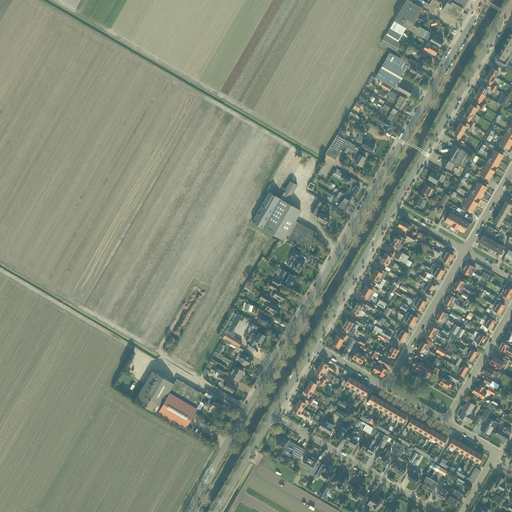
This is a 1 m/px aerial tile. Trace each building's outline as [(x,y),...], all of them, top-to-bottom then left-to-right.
[(408,0),(406,0),(395,20),(406,27),(424,38),(430,41),(441,47),(444,42),(436,37),(436,36),(435,36),(434,36),(433,35),(428,32),(428,31),(418,25),(420,25),(421,24),(422,23),(423,22),(422,19),(421,19),(420,19),(419,19),(418,17),(423,8),(408,0)] [(461,13),(465,6),(455,0),(453,0),(453,2),(451,4),(450,6),(461,13)] [(436,7),(430,3),(430,4),(426,2),(423,6),(433,12),(436,7)] [(450,6),(451,4),(447,2),(442,11),(457,19),(461,13),(450,6)] [(398,41),(406,27),(395,20),(386,34),(398,41)] [(496,59),(495,60),(496,60),(505,65),(511,52),(511,32),(510,36),(510,37),(507,42),(506,42),(503,47),(503,48),(500,53),(499,53),(498,56),(496,59)] [(386,34),(381,42),(397,52),(402,43),(398,41),(386,34)] [(426,45),(424,49),(427,50),(435,55),(439,48),(431,43),(428,42),(426,45)] [(420,61),(417,64),(424,68),(426,66),(428,67),(432,61),(425,57),(426,55),(420,51),(417,55),(421,58),(421,59),(422,60),(421,62),(420,61)] [(391,87),(392,87),(397,89),(406,72),(411,64),(408,62),(390,52),(375,77),(381,81),(383,82),(391,87)] [(410,58),(408,62),(411,64),(416,67),(418,63),(410,58)] [(423,72),(413,66),(410,65),(408,69),(410,70),(410,71),(414,73),(412,77),(417,79),(419,76),(421,77),(423,72)] [(492,67),(489,73),(495,77),(499,71),(498,71),(500,68),(498,67),(496,69),(492,67)] [(489,73),(486,79),(489,81),(488,83),(490,85),(492,82),(495,77),(489,73)] [(389,91),(391,87),(383,82),(381,86),(389,91)] [(409,96),(413,90),(401,83),(397,89),(409,96)] [(482,86),(478,92),(485,95),(488,89),(489,87),(487,85),(485,88),(482,86)] [(400,95),(400,96),(392,91),(389,96),(397,100),(405,104),(408,99),(400,95)] [(478,92),(475,97),(478,99),(479,99),(477,102),(480,103),(481,101),(485,95),(478,92)] [(502,94),(498,102),(503,105),(507,97),(502,94)] [(405,104),(397,100),(389,96),(387,100),(393,103),(396,104),(395,105),(402,110),(405,104)] [(471,104),(468,110),(474,113),(477,108),(479,105),(476,103),(475,106),(474,106),(471,104)] [(401,111),(393,107),(393,108),(385,104),(382,108),(398,117),(401,111)] [(398,117),(382,108),(381,107),(379,111),(387,115),(389,114),(390,115),(388,118),(394,122),(398,117)] [(468,110),(465,116),(468,117),(468,118),(466,120),(469,122),(471,119),(473,121),(477,115),(474,113),(468,110)] [(378,122),(385,126),(384,128),(389,131),(394,124),(382,117),(378,122)] [(467,126),(468,123),(465,122),(464,124),(461,122),(457,128),(464,132),(467,126)] [(372,152),(374,149),(373,149),(375,146),(366,140),(367,138),(362,135),(365,130),(358,126),(355,131),(360,134),(357,140),(363,144),(362,146),(372,152)] [(461,138),(464,132),(457,128),(454,134),(457,136),(456,138),(459,140),(460,137),(461,138)] [(511,134),(507,131),(504,136),(502,135),(498,133),(497,135),(503,138),(511,142),(511,134)] [(358,147),(338,134),(329,148),(326,153),(336,159),(339,154),(344,146),(347,148),(345,152),(347,153),(350,149),(347,148),(348,148),(356,153),(352,160),(354,161),(361,165),(362,165),(364,162),(363,162),(366,157),(363,156),(365,153),(361,150),(360,150),(358,148),(358,147)] [(509,149),(511,143),(511,142),(503,138),(498,146),(501,147),(502,145),(509,149)] [(459,166),(467,153),(455,145),(447,158),(459,166)] [(491,155),(500,161),(504,155),(497,151),(498,149),(496,148),(491,155)] [(497,167),(500,161),(491,155),(489,154),(488,156),(490,157),(487,162),(497,167)] [(458,169),(459,166),(446,158),(442,165),(448,168),(445,172),(453,176),(454,173),(452,172),(455,167),(458,169)] [(497,167),(487,162),(485,167),(483,165),(481,168),(483,169),(484,168),(493,174),(497,167)] [(484,168),(483,169),(479,176),(481,178),(482,176),(490,180),(493,174),(484,168)] [(446,176),(441,173),(439,176),(432,172),(428,178),(433,181),(433,182),(436,183),(437,183),(436,185),(438,186),(437,188),(442,191),(444,187),(437,182),(439,180),(442,182),(446,176)] [(341,179),(348,183),(351,178),(344,174),(341,179)] [(474,187),(484,193),(487,187),(480,183),(481,181),(479,179),(475,187),(474,187)] [(287,202),(297,185),(290,180),(280,198),(269,192),(252,222),(286,242),(287,239),(288,239),(288,238),(308,250),(309,250),(310,248),(309,248),(317,233),(295,220),(301,210),(287,202)] [(349,189),(357,193),(360,188),(355,184),(353,187),(351,185),(349,189)] [(425,184),(421,191),(428,196),(432,188),(425,184)] [(480,199),(484,193),(474,187),(475,187),(473,186),(471,188),(473,189),(471,194),(480,199)] [(357,193),(349,189),(347,192),(348,193),(346,195),(353,199),(357,193)] [(340,191),(336,197),(338,198),(341,200),(342,201),(350,205),(351,203),(353,203),(353,201),(353,200),(353,199),(346,195),(344,194),(340,191)] [(445,193),(441,200),(439,203),(444,206),(450,196),(445,193)] [(467,200),(476,206),(477,206),(480,199),(471,194),(468,199),(466,197),(465,200),(467,201),(467,200)] [(418,195),(414,203),(419,207),(422,208),(426,201),(424,199),(424,198),(418,195)] [(336,197),(334,200),(341,203),(339,207),(346,211),(350,205),(342,201),(341,200),(338,198),(336,197)] [(321,212),(320,214),(317,212),(323,202),(318,200),(311,212),(316,214),(315,216),(318,217),(317,218),(326,224),(330,217),(321,212)] [(473,212),(476,206),(467,200),(467,201),(462,208),(465,209),(466,208),(473,212)] [(502,207),(509,210),(511,204),(506,201),(502,207)] [(502,207),(499,212),(506,216),(507,213),(509,214),(510,212),(511,211),(509,210),(502,207)] [(457,215),(456,215),(449,211),(447,213),(449,214),(445,221),(451,225),(457,215)] [(499,212),(496,218),(504,222),(505,221),(506,220),(504,219),(506,216),(499,212)] [(451,225),(458,229),(463,219),(458,216),(459,214),(457,213),(456,215),(457,215),(451,225)] [(496,218),(493,223),(499,227),(501,224),(503,225),(504,224),(504,222),(496,218)] [(471,224),(463,219),(458,229),(464,232),(468,225),(470,226),(471,224)] [(407,230),(409,231),(412,226),(409,225),(410,224),(402,220),(398,226),(403,229),(403,230),(406,231),(407,230)] [(485,244),(494,229),(489,226),(487,229),(490,231),(487,237),(483,235),(479,241),(485,244)] [(495,229),(494,229),(485,244),(490,247),(494,241),(493,240),(491,239),(494,233),(493,232),(495,229)] [(414,236),(410,234),(409,233),(406,237),(414,241),(418,244),(420,240),(416,238),(414,236)] [(395,235),(393,240),(402,245),(406,239),(403,237),(400,235),(398,237),(395,235)] [(490,247),(495,251),(503,238),(501,237),(497,243),(495,241),(494,241),(490,247)] [(503,238),(495,251),(501,254),(505,247),(502,245),(504,241),(505,239),(503,238)] [(399,250),(402,251),(405,246),(402,245),(393,240),(390,244),(394,245),(392,248),(398,251),(399,251),(399,250)] [(299,258),(301,254),(295,250),(290,258),(294,261),(291,267),(295,269),(295,271),(297,272),(298,271),(299,271),(298,272),(299,272),(299,271),(301,268),(303,265),(305,261),(305,262),(305,261),(299,258)] [(408,259),(410,256),(402,251),(399,250),(399,251),(398,251),(397,253),(408,259)] [(451,259),(454,255),(445,250),(442,254),(451,259)] [(390,260),(393,256),(394,254),(390,252),(389,254),(385,252),(383,256),(390,260)] [(405,263),(408,259),(397,253),(395,257),(405,263)] [(449,264),(451,259),(442,254),(440,258),(449,264)] [(383,256),(381,260),(384,262),(383,264),(389,268),(390,267),(391,266),(393,267),(395,263),(393,262),(390,260),(383,256)] [(465,267),(473,272),(476,268),(467,262),(465,267)] [(442,275),(445,270),(436,265),(434,267),(432,267),(431,268),(442,275)] [(471,276),(473,272),(465,267),(462,271),(471,276)] [(376,269),(373,273),(381,277),(383,278),(387,272),(384,271),(380,268),(379,271),(379,270),(376,269)] [(440,279),(442,275),(431,268),(430,270),(432,271),(430,274),(440,279)] [(295,277),(289,273),(282,269),(279,275),(285,279),(282,284),(289,288),(293,281),(292,281),(295,277)] [(426,276),(420,272),(416,270),(415,272),(419,275),(418,276),(424,280),(426,276)] [(373,273),(371,277),(374,278),(374,279),(373,281),(377,283),(375,285),(381,289),(383,286),(386,280),(383,279),(383,278),(381,277),(373,273)] [(456,283),(464,287),(467,283),(458,278),(456,283)] [(433,290),(436,286),(426,281),(425,283),(423,282),(422,284),(433,290)] [(276,289),(277,286),(272,283),(269,288),(272,289),(269,294),(272,296),(282,301),(285,294),(276,289)] [(462,292),(464,287),(456,283),(453,287),(462,292)] [(431,295),(433,290),(422,284),(421,286),(423,287),(421,290),(431,295)] [(364,289),(373,295),(375,292),(377,293),(379,290),(377,289),(370,285),(369,287),(366,285),(364,289)] [(395,293),(397,290),(398,287),(393,285),(389,293),(394,296),(395,293)] [(511,294),(511,292),(511,288),(505,285),(503,289),(511,294)] [(370,301),(373,295),(364,289),(362,293),(365,295),(364,297),(370,301)] [(509,298),(511,294),(503,289),(500,293),(509,298)] [(390,302),(394,296),(389,293),(385,299),(390,302)] [(268,303),(265,308),(274,314),(278,307),(269,302),(271,299),(262,294),(259,298),(268,303)] [(455,303),(457,304),(458,302),(456,301),(458,299),(449,294),(447,298),(455,303)] [(424,306),(427,302),(417,296),(416,299),(414,298),(413,300),(424,306)] [(453,307),(455,303),(447,298),(444,303),(453,307)] [(380,299),(377,304),(384,308),(387,303),(380,299)] [(422,310),(424,306),(413,300),(412,302),(414,303),(412,305),(422,310)] [(502,309),(505,305),(496,300),(494,304),(502,309)] [(356,302),(354,306),(361,310),(363,311),(364,312),(365,312),(368,307),(365,306),(364,305),(365,304),(361,302),(360,304),(356,302)] [(368,302),(365,306),(368,307),(374,311),(376,307),(368,302)] [(500,314),(502,309),(494,304),(491,309),(500,314)] [(354,306),(352,310),(355,312),(354,314),(358,316),(359,314),(363,316),(365,312),(364,312),(363,311),(361,310),(354,306)] [(262,314),(264,312),(258,308),(256,307),(254,310),(256,311),(255,313),(260,315),(258,321),(267,326),(271,320),(262,314)] [(387,307),(384,313),(389,316),(392,309),(387,307)] [(449,318),(447,317),(449,314),(440,309),(438,314),(446,319),(448,320),(449,318)] [(235,317),(237,314),(231,311),(217,334),(223,338),(236,346),(239,347),(242,341),(230,334),(239,319),(235,317)] [(415,322),(418,317),(408,312),(407,314),(405,313),(404,315),(415,322)] [(446,319),(438,314),(435,318),(444,323),(445,321),(447,322),(448,321),(449,320),(448,320),(446,319)] [(413,326),(415,322),(404,315),(403,317),(405,318),(403,321),(413,326)] [(493,325),(496,320),(487,315),(484,320),(493,325)] [(345,322),(354,328),(356,324),(354,323),(356,321),(351,318),(350,320),(347,318),(345,322)] [(481,320),(480,323),(491,329),(493,325),(484,320),(482,319),(481,320)] [(354,328),(345,322),(342,326),(345,328),(344,331),(348,333),(349,331),(352,332),(354,328)] [(429,329),(437,334),(439,335),(440,333),(438,332),(440,330),(431,325),(429,329)] [(455,325),(451,332),(456,335),(460,328),(455,325)] [(386,336),(387,337),(390,338),(393,334),(385,330),(384,331),(377,326),(375,330),(383,335),(386,336)] [(406,337),(409,333),(400,327),(398,330),(396,329),(395,331),(397,332),(406,337)] [(435,339),(437,334),(429,329),(426,334),(435,339)] [(484,341),(487,336),(478,331),(476,335),(484,341)] [(265,335),(259,332),(257,336),(254,334),(252,333),(251,333),(247,340),(246,340),(246,341),(247,347),(253,351),(256,346),(255,345),(257,341),(260,343),(265,335)] [(404,341),(406,337),(397,332),(394,336),(404,341)] [(342,343),(345,337),(342,335),(341,337),(337,335),(335,339),(342,343)] [(482,345),(484,341),(476,335),(473,340),(482,345)] [(177,340),(171,337),(164,350),(169,353),(177,340)] [(353,346),(356,340),(351,337),(350,339),(351,340),(347,346),(351,349),(353,346)] [(338,349),(342,343),(335,339),(333,343),(336,345),(335,347),(338,349)] [(420,345),(428,350),(431,346),(422,341),(420,345)] [(511,347),(508,345),(502,341),(498,348),(504,352),(506,349),(511,352),(511,347)] [(396,348),(397,345),(393,343),(392,345),(389,344),(387,348),(389,349),(397,354),(399,350),(396,348)] [(426,354),(428,350),(420,345),(417,349),(426,354)] [(239,347),(236,346),(234,350),(238,353),(235,359),(242,363),(247,366),(251,358),(241,352),(243,349),(239,347)] [(439,346),(436,351),(443,356),(446,350),(445,349),(439,346)] [(475,356),(478,352),(469,347),(467,351),(475,356)] [(360,358),(362,354),(354,349),(352,353),(354,354),(353,358),(357,360),(358,357),(360,358)] [(394,358),(397,354),(389,349),(388,352),(386,351),(384,354),(390,358),(391,356),(394,358)] [(358,357),(357,360),(362,363),(364,360),(366,361),(368,357),(370,355),(363,351),(362,354),(360,358),(358,357)] [(473,361),(475,356),(467,351),(464,355),(473,361)] [(382,357),(382,356),(377,353),(377,354),(372,362),(376,365),(373,371),(383,376),(392,362),(382,357)] [(501,360),(494,355),(490,362),(500,368),(503,363),(506,365),(509,360),(503,357),(501,360)] [(419,372),(423,365),(424,363),(420,361),(419,363),(415,360),(413,365),(414,366),(416,367),(415,370),(419,372)] [(329,365),(322,361),(319,367),(326,371),(327,368),(329,369),(331,366),(329,365)] [(466,372),(469,367),(460,362),(458,367),(466,372)] [(231,370),(241,376),(243,373),(244,371),(231,364),(230,366),(232,368),(231,370)] [(430,375),(433,370),(430,368),(431,367),(428,365),(427,367),(423,365),(419,372),(423,374),(425,372),(430,375)] [(454,367),(457,369),(455,371),(464,376),(466,372),(458,367),(455,365),(454,367)] [(325,373),(326,371),(319,367),(316,372),(319,374),(317,377),(320,378),(322,376),(324,373),(325,373)] [(498,377),(499,374),(487,367),(484,372),(491,376),(492,374),(498,377)] [(240,379),(241,376),(231,370),(230,372),(227,372),(226,374),(238,381),(239,379),(240,379)] [(156,413),(169,392),(174,383),(152,371),(139,392),(134,400),(156,413)] [(447,378),(449,376),(443,372),(438,380),(440,381),(439,383),(443,386),(447,378)] [(453,382),(452,381),(453,379),(458,382),(460,378),(450,373),(449,376),(447,378),(443,386),(447,388),(448,386),(451,387),(453,382)] [(350,387),(354,380),(349,377),(345,384),(350,387)] [(174,383),(169,392),(197,408),(201,401),(204,395),(177,379),(174,383)] [(318,384),(317,384),(319,381),(316,379),(314,382),(311,380),(308,386),(315,390),(316,387),(318,384)] [(221,380),(221,381),(225,384),(224,387),(232,392),(235,387),(227,382),(225,381),(224,382),(221,380)] [(355,390),(359,382),(354,380),(350,387),(350,388),(353,390),(353,388),(355,390)] [(360,392),(365,385),(359,382),(355,390),(354,392),(357,393),(358,391),(360,392)] [(366,396),(370,388),(365,385),(360,392),(366,396)] [(497,389),(490,385),(487,390),(484,388),(480,385),(478,388),(476,387),(473,392),(476,394),(476,395),(483,399),(485,396),(492,393),(494,395),(497,389)] [(313,392),(315,390),(308,386),(304,391),(308,393),(306,396),(309,398),(311,395),(313,392)] [(211,396),(213,393),(208,389),(204,395),(210,398),(211,396)] [(197,408),(169,392),(156,413),(184,429),(192,417),(195,419),(200,410),(199,410),(197,408)] [(511,398),(506,394),(506,395),(502,392),(500,396),(502,397),(502,398),(511,403),(511,398)] [(373,404),(377,397),(372,394),(368,401),(367,403),(369,405),(371,403),(373,404)] [(210,398),(206,405),(209,408),(210,406),(217,411),(218,411),(221,405),(213,401),(215,398),(211,396),(210,398)] [(378,407),(382,400),(377,397),(373,404),(372,406),(375,408),(376,406),(378,407)] [(306,403),(308,400),(305,398),(303,401),(300,399),(297,405),(304,409),(305,407),(305,406),(306,403)] [(383,410),(387,403),(382,400),(378,407),(377,409),(380,411),(381,409),(383,410)] [(475,405),(476,405),(468,400),(463,409),(463,410),(459,417),(467,421),(467,420),(471,422),(475,416),(473,414),(478,406),(475,405)] [(388,413),(392,406),(387,403),(383,410),(382,412),(385,414),(386,412),(388,413)] [(302,412),(304,409),(297,405),(293,411),(302,416),(304,413),(302,412)] [(393,416),(398,409),(392,406),(388,413),(387,415),(390,416),(391,415),(393,416)] [(346,412),(338,407),(335,414),(342,418),(346,412)] [(485,408),(480,418),(485,421),(491,411),(485,408)] [(399,419),(403,412),(398,409),(393,416),(392,418),(395,420),(396,418),(398,419),(399,419)] [(404,422),(408,415),(403,412),(399,419),(398,419),(397,421),(400,422),(401,421),(404,422)] [(324,430),(331,418),(329,417),(326,423),(322,421),(319,427),(324,430)] [(413,427),(417,420),(412,417),(408,425),(413,427)] [(490,434),(493,428),(492,427),(495,421),(489,417),(481,429),(490,434)] [(331,418),(324,430),(330,433),(335,425),(331,423),(333,420),(331,418)] [(418,430),(422,423),(417,420),(413,427),(413,428),(412,429),(415,431),(416,429),(418,430)] [(368,425),(366,423),(366,424),(363,421),(361,423),(365,425),(363,429),(367,432),(371,426),(368,425)] [(423,433),(427,426),(422,423),(418,430),(417,432),(420,434),(421,432),(423,433)] [(426,435),(428,436),(432,429),(427,426),(423,433),(426,435)] [(506,441),(511,432),(508,430),(509,429),(505,427),(502,430),(499,428),(495,435),(506,441)] [(346,432),(340,429),(340,430),(336,437),(337,437),(336,438),(339,439),(341,440),(346,432)] [(433,439),(437,432),(432,429),(428,436),(433,439)] [(349,444),(356,432),(354,431),(351,436),(348,434),(344,441),(349,444)] [(357,436),(358,433),(356,432),(349,444),(354,447),(359,440),(358,440),(360,437),(357,436)] [(438,442),(442,435),(437,432),(433,439),(432,441),(435,443),(436,441),(438,442)] [(386,435),(383,433),(376,444),(380,446),(386,435)] [(280,435),(276,442),(281,445),(281,446),(281,447),(283,448),(292,454),(291,456),(294,458),(295,456),(300,458),(305,450),(288,440),(280,435)] [(383,448),(389,437),(386,435),(380,446),(383,448)] [(443,445),(448,438),(442,435),(438,442),(437,444),(440,446),(441,444),(443,445)] [(454,448),(458,441),(453,438),(449,445),(448,447),(451,448),(452,446),(454,448)] [(362,445),(360,450),(365,453),(372,441),(370,440),(367,445),(364,443),(362,445)] [(375,449),(371,448),(374,442),(372,441),(365,453),(371,457),(375,449)] [(459,451),(463,444),(458,441),(454,448),(459,451)] [(404,460),(400,457),(403,451),(402,451),(405,446),(402,444),(399,449),(400,449),(396,455),(399,457),(396,462),(392,469),(397,472),(404,460)] [(464,454),(469,447),(463,444),(459,451),(464,454)] [(469,447),(464,454),(465,454),(468,456),(469,457),(470,457),(474,450),(469,447)] [(381,463),(389,449),(386,448),(384,451),(382,450),(380,453),(380,452),(376,459),(381,463)] [(391,459),(390,458),(392,456),(389,455),(392,451),(389,449),(381,463),(387,466),(391,459)] [(475,460),(479,453),(474,450),(470,457),(469,457),(468,459),(471,460),(472,458),(475,460)] [(413,463),(418,454),(415,452),(410,461),(413,463)] [(480,463),(484,456),(479,453),(475,460),(474,461),(477,463),(478,461),(480,463)] [(309,455),(305,463),(309,465),(307,469),(312,472),(310,474),(313,476),(321,463),(318,461),(318,460),(309,455)] [(403,466),(406,462),(407,463),(409,461),(405,458),(404,460),(397,472),(403,475),(407,468),(403,466)] [(425,458),(422,463),(429,467),(431,462),(425,458)] [(437,471),(440,466),(432,462),(430,467),(437,471)] [(323,464),(316,475),(320,477),(321,474),(328,478),(329,477),(331,478),(334,474),(332,472),(334,469),(333,468),(333,467),(331,466),(330,467),(327,465),(326,466),(323,464)] [(440,466),(437,471),(445,475),(448,471),(440,466)] [(468,480),(474,483),(481,470),(476,467),(469,478),(468,480)] [(414,469),(408,478),(419,484),(422,479),(419,477),(421,473),(414,469)] [(346,476),(345,477),(343,475),(342,477),(339,476),(334,484),(344,490),(347,486),(345,485),(349,479),(348,479),(349,478),(346,476)] [(503,490),(506,485),(502,483),(505,479),(499,475),(494,483),(492,481),(487,488),(492,491),(495,486),(503,490)] [(422,486),(427,489),(433,479),(427,476),(425,480),(426,480),(422,486)] [(438,482),(435,481),(433,479),(427,489),(432,492),(435,486),(436,486),(438,482)] [(447,494),(449,489),(445,487),(447,484),(444,482),(442,481),(438,487),(441,489),(440,490),(437,495),(444,499),(447,494)] [(470,489),(472,485),(466,481),(463,485),(470,489)] [(354,492),(352,495),(362,500),(366,492),(363,490),(364,488),(358,484),(357,487),(356,486),(353,491),(354,492)] [(459,497),(461,493),(454,489),(451,495),(450,495),(447,501),(455,505),(457,502),(456,502),(458,500),(456,499),(457,496),(459,497)] [(378,496),(377,499),(373,496),(368,504),(372,507),(373,506),(379,509),(384,499),(378,496)]
